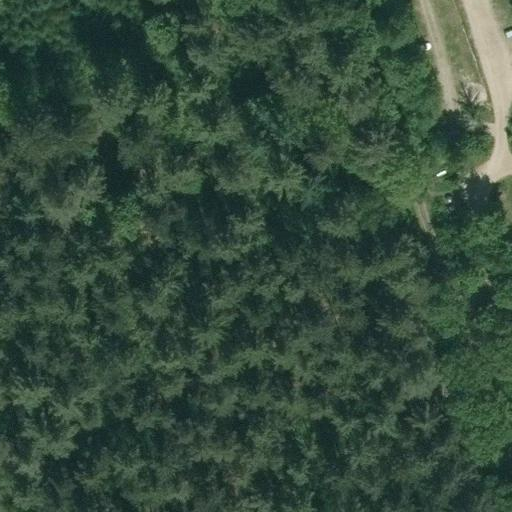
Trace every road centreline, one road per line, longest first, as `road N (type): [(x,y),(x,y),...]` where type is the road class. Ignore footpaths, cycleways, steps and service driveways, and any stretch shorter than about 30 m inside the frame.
road 1 (track): [(346,0),(468,330)]
road 2 (track): [(468,330),(477,227),(499,164),(499,104)]
road 3 (track): [(468,330),(511,447)]
